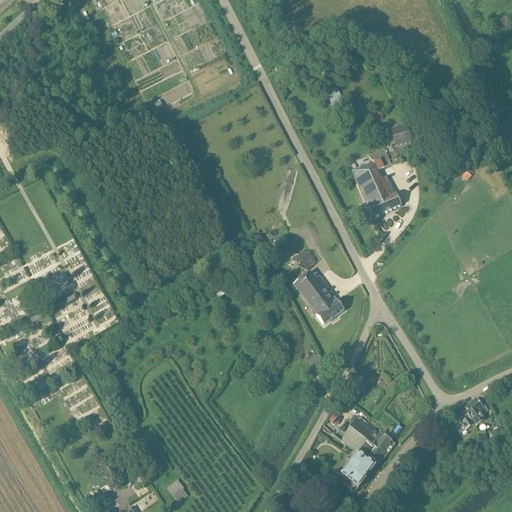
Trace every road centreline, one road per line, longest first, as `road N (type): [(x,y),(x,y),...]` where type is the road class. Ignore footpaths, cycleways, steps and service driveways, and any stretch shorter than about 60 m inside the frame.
road 1 (unclassified): [(379,305),(222,0)]
road 2 (unclassified): [(267,511),(379,305)]
road 3 (track): [(231,84),(166,118),(148,117),(83,0)]
road 4 (track): [(369,285),(492,138)]
road 5 (unclassified): [(363,511),(391,465),(445,407)]
road 6 (track): [(29,10),(34,63),(0,124)]
road 7 (unclassified): [(445,407),(379,305)]
